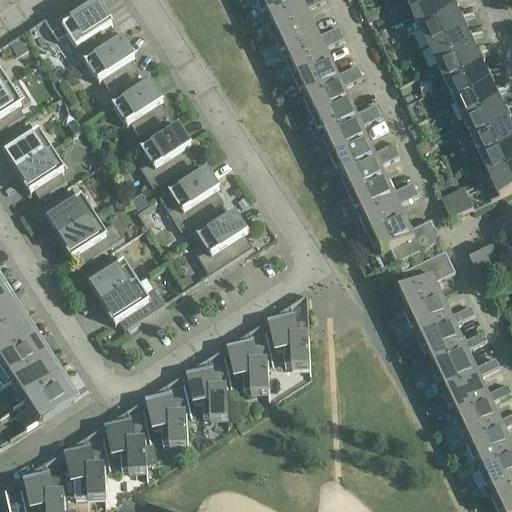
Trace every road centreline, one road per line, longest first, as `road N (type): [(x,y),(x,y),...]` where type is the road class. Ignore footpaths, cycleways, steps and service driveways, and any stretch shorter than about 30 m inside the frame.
road 1 (residential): [(116,403),(318,271),(143,0)]
road 2 (residential): [(337,0),(458,248)]
road 3 (residential): [(116,403),(0,223)]
road 4 (residential): [(0,477),(116,403)]
road 5 (residential): [(458,248),(511,361)]
